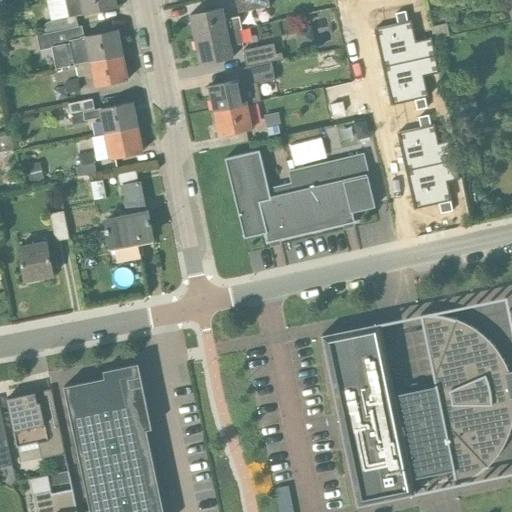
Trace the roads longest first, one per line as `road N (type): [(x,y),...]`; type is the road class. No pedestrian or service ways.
road 1 (residential): [(200,305),(480,245),(511,256)]
road 2 (residential): [(200,305),(147,0)]
road 3 (residential): [(0,348),(200,305)]
